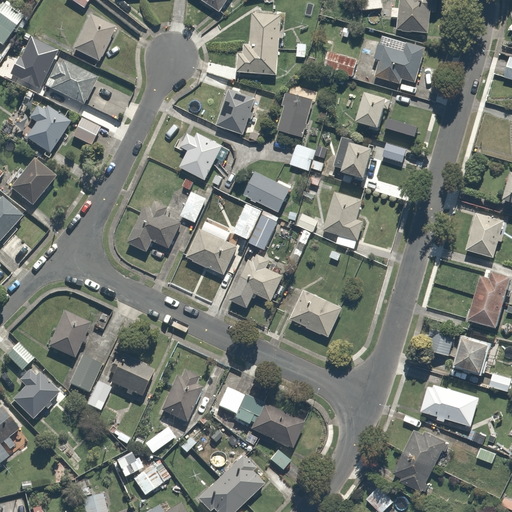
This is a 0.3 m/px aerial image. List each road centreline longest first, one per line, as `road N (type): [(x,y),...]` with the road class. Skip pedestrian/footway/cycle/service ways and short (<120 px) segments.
road 1 (residential): [(369,404),(478,42),(482,0)]
road 2 (residential): [(369,404),(60,256)]
road 3 (residential): [(60,256),(104,194),(172,58)]
road 4 (residential): [(308,511),(369,404)]
